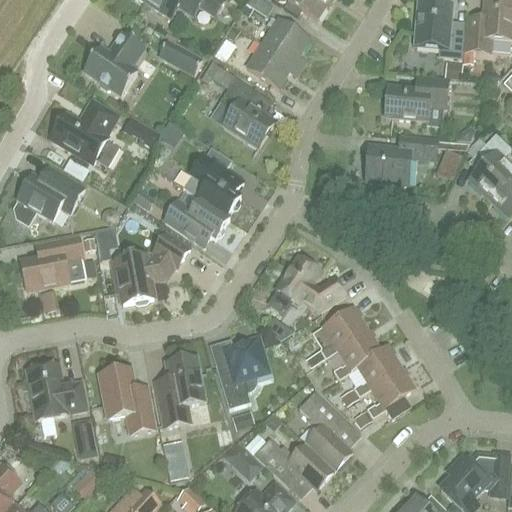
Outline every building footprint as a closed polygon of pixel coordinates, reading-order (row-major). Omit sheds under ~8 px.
[(227,5),(218,0),(136,0),(173,24),(181,11),(195,20),(201,10),(217,20),(227,5)] [(267,22),(274,12),(256,0),(252,0),(241,17),(249,22),(254,14),(267,22)] [(334,1),(332,0),(292,0),(289,5),(319,24),(334,1)] [(511,46),(511,2),(486,0),(484,25),(469,24),(466,56),(476,57),(492,59),(493,44),(511,46)] [(463,65),(465,37),(451,36),(453,10),(419,7),(416,52),(440,54),(439,63),(463,65)] [(265,49),(303,73),(307,66),(301,61),(312,44),(281,25),(265,49)] [(100,53),(84,77),(99,86),(99,91),(107,96),(111,95),(122,102),(138,78),(130,73),(144,52),(123,38),(112,54),(115,56),(112,61),(100,53)] [(203,66),(167,47),(160,61),(195,80),(203,66)] [(303,73),(265,49),(249,74),(280,93),(291,76),(298,81),(303,73)] [(238,50),(228,66),(245,77),(255,62),(238,50)] [(476,57),(466,56),(465,68),(474,69),(476,57)] [(212,67),(201,85),(208,89),(212,82),(229,94),(236,83),(212,67)] [(450,81),(466,84),(468,69),(452,67),(450,81)] [(260,152),(277,125),(254,111),(262,99),(236,83),(229,94),(221,106),(235,115),(225,131),(260,152)] [(448,115),(450,86),(419,83),(418,96),(388,93),(386,123),(429,127),(431,113),(448,115)] [(70,119),(55,145),(94,168),(96,166),(108,173),(119,153),(107,146),(110,142),(107,141),(119,121),(94,106),(82,126),(70,119)] [(131,121),(122,135),(131,140),(132,138),(144,146),(143,147),(152,152),(160,138),(131,121)] [(490,203),(511,179),(511,170),(504,162),(511,153),(496,139),(479,157),(488,165),(470,184),(490,203)] [(437,154),(437,147),(438,145),(402,142),(401,157),(370,154),(367,187),(408,191),(410,162),(436,164),(437,154)] [(437,147),(437,154),(467,156),(470,150),(437,147)] [(185,193),(199,203),(199,202),(231,224),(231,223),(228,221),(234,213),(238,213),(241,208),(241,204),(242,201),(237,198),(245,187),(228,176),(206,161),(192,181),(193,181),(185,193)] [(69,176),(90,186),(96,174),(75,164),(69,176)] [(22,190),(24,197),(19,205),(23,208),(20,213),(15,214),(18,223),(29,230),(38,216),(54,226),(62,212),(71,218),(86,193),(50,172),(42,186),(34,181),(29,189),(22,190)] [(511,179),(490,203),(510,222),(511,219),(511,179)] [(149,214),(154,205),(142,197),(137,206),(149,214)] [(199,202),(199,203),(201,204),(194,216),(179,206),(166,225),(206,252),(213,242),(217,244),(218,242),(222,241),(225,237),(225,233),(231,224),(199,202)] [(113,233),(95,236),(100,266),(110,264),(108,255),(117,253),(113,233)] [(154,259),(114,266),(119,296),(122,296),(124,309),(134,307),(138,310),(147,308),(150,304),(155,303),(152,290),(150,277),(162,275),(168,266),(177,273),(178,273),(191,253),(168,238),(154,259)] [(66,267),(84,264),(80,242),(39,249),(41,263),(22,266),(28,296),(70,288),(66,267)] [(322,277),(299,261),(277,295),(300,310),(303,306),(319,317),(346,300),(335,283),(333,285),(334,286),(320,296),(313,291),(322,277)] [(46,317),(64,316),(63,298),(44,299),(46,317)] [(328,351),(321,355),(327,364),(339,357),(336,352),(368,332),(355,312),(323,332),(334,348),(329,351),(328,351)] [(274,325),(266,337),(281,348),(295,339),(274,325)] [(342,371),(334,376),(340,386),(353,377),(352,375),(357,371),(356,369),(381,354),(368,332),(336,352),(339,357),(347,370),(343,373),(342,371)] [(260,343),(232,351),(236,363),(216,369),(229,415),(251,408),(248,398),(254,394),(256,392),(257,389),(258,385),(257,383),(270,378),(260,343)] [(362,388),(353,394),(359,403),(371,395),(368,391),(400,369),(388,350),(382,354),(381,354),(356,369),(357,371),(367,386),(363,389),(362,388)] [(156,381),(161,408),(165,432),(190,428),(187,410),(204,407),(196,363),(168,368),(170,378),(156,381)] [(37,374),(29,375),(38,424),(68,419),(68,418),(87,414),(82,388),(66,391),(62,388),(58,370),(55,370),(50,367),(40,369),(37,374)] [(375,410),(367,415),(373,424),(387,415),(385,413),(405,401),(416,394),(400,369),(368,391),(371,395),(380,408),(375,411),(375,410)] [(148,392),(135,395),(132,375),(100,381),(109,424),(127,421),(131,439),(155,434),(148,392)] [(306,449),(335,476),(353,457),(337,442),(349,430),(315,397),(299,414),(310,424),(307,427),(318,436),(306,449)] [(97,463),(89,422),(71,425),(75,447),(79,467),(97,463)] [(244,441),(259,435),(255,426),(241,431),(244,441)] [(255,461),(266,472),(289,493),(300,481),(316,496),(335,476),(306,449),(294,461),(284,452),(281,454),(270,444),(255,461)] [(261,472),(247,458),(238,450),(227,462),(236,470),(249,483),(250,483),(251,482),(261,472)] [(453,482),(441,495),(453,507),(458,511),(476,511),(479,510),(473,505),(485,492),(492,493),(492,501),(505,502),(507,477),(509,460),(495,459),(495,462),(477,460),(471,467),(469,465),(465,462),(455,472),(459,476),(453,482)] [(0,511),(14,511),(5,503),(11,497),(9,494),(18,485),(2,469),(0,471),(0,511)] [(92,475),(76,493),(85,501),(101,484),(92,475)] [(256,495),(240,511),(289,511),(294,507),(275,489),(263,502),(256,495)] [(117,511),(159,511),(161,510),(147,496),(142,501),(135,494),(117,511)] [(203,511),(205,510),(188,494),(179,503),(185,509),(182,511),(203,511)] [(62,498),(50,510),(52,511),(71,511),(74,509),(62,498)] [(408,511),(425,511),(417,503),(408,511)]
